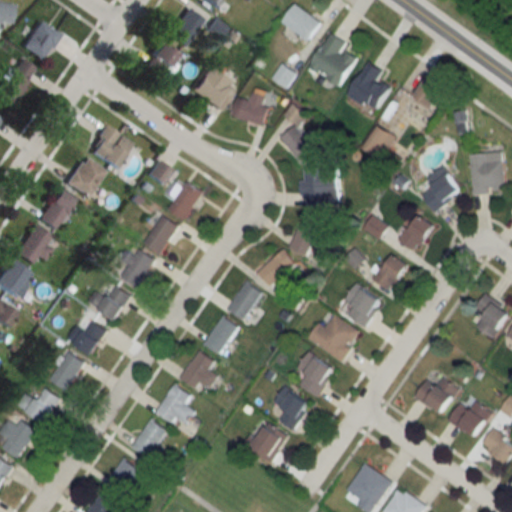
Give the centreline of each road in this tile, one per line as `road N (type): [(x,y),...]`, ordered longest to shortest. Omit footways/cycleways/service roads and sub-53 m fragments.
road 1 (residential): [(31,511),(244,206),(229,172),(85,73)]
road 2 (residential): [(483,246),(462,260),(304,487)]
road 3 (residential): [(0,194),(136,0)]
road 4 (residential): [(356,412),(492,511)]
road 5 (tertiary): [(511,84),(396,0)]
